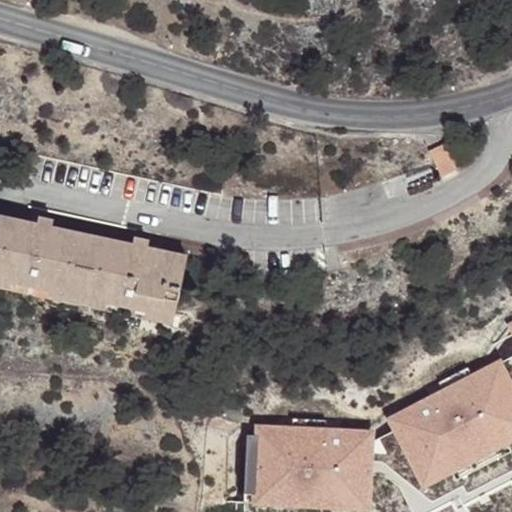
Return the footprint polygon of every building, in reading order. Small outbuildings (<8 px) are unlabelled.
[(435,155),(450,149),(443,133),(427,140),(435,155)] [(458,166),(450,149),(435,155),(444,172),(458,166)] [(0,285),(174,328),(189,268),(0,224),(0,285)] [(439,378),(443,387),(472,372),(468,364),(439,378)] [(421,409),(393,423),(419,475),(448,461),(452,467),(506,440),(503,433),(511,428),(511,380),(505,367),(476,381),(472,372),(443,387),(417,400),(421,409)] [(292,414),(291,424),(325,425),(325,416),(292,414)] [(278,433),(246,431),(243,490),(307,492),(307,490),(336,492),(336,494),(368,495),(371,437),(339,435),(339,426),(325,425),(291,424),(278,423),(278,433)] [(448,461),(419,475),(423,483),(451,469),(454,476),(510,448),(507,441),(511,438),(511,428),(503,433),(506,440),(452,467),(448,461)] [(511,511),(511,484),(465,508),(466,511),(511,511)] [(307,492),(243,490),(242,499),(368,505),(368,495),(336,494),(336,492),(307,490),(307,492)]
